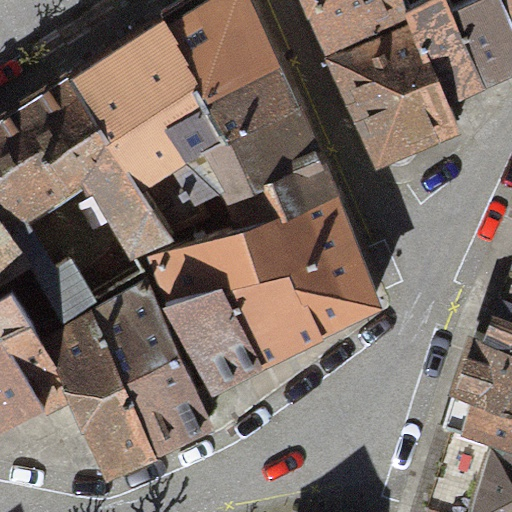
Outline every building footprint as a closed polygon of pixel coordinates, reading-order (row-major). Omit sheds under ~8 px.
[(100,0),(31,42),(46,65),(149,3),(146,0),(100,0)] [(175,0),(160,10),(203,90),(273,55),(249,0),(175,0)] [(308,0),(328,43),(412,6),(412,1),(411,0),(308,0)] [(511,0),(411,0),(412,1),(413,0),(502,0),(511,20),(511,0)] [(486,72),(448,0),(413,0),(412,1),(412,6),(415,14),(447,89),(486,72)] [(511,62),(511,20),(502,0),(448,0),(486,72),(511,62)] [(203,90),(160,10),(68,70),(171,225),(206,209),(195,190),(211,180),(212,185),(215,187),(219,187),(222,185),(222,183),(225,182),(217,166),(199,139),(224,128),(203,90)] [(415,14),(334,50),(380,158),(459,119),(447,89),(415,14)] [(224,128),(292,99),(273,55),(203,90),(224,128)] [(131,244),(171,225),(68,70),(0,113),(0,211),(60,309),(87,294),(56,243),(44,251),(21,213),(80,171),(87,180),(98,184),(131,244)] [(241,219),(330,190),(292,99),(224,128),(199,139),(217,166),(225,182),(241,219)] [(228,280),(292,259),(317,324),(373,298),(330,190),(241,219),(237,222),(235,219),(149,254),(168,300),(228,280)] [(0,282),(2,285),(9,282),(26,311),(37,328),(63,315),(60,309),(0,211),(0,282)] [(292,259),(228,280),(258,354),(317,324),(292,259)] [(89,309),(43,338),(71,386),(108,464),(130,455),(153,445),(167,438),(180,433),(195,424),(208,416),(194,390),(144,274),(116,292),(89,309)] [(168,300),(211,382),(258,354),(228,280),(168,300)] [(26,311),(9,282),(2,285),(0,286),(0,422),(43,402),(2,327),(26,311)] [(511,296),(505,294),(488,333),(486,339),(511,348),(511,296)] [(2,327),(43,402),(71,386),(43,338),(37,328),(26,311),(2,327)] [(511,348),(486,339),(488,333),(475,328),(455,389),(511,406),(511,348)] [(511,440),(511,406),(455,389),(444,421),(511,440)] [(511,511),(511,440),(444,421),(416,507),(431,511),(511,511)]
